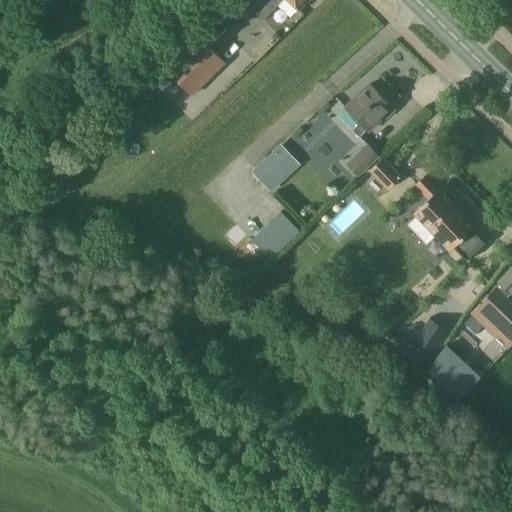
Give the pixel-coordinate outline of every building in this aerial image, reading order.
[(309,0),(260,0),(251,9),(262,20),(282,0),(288,0),(299,10),(309,0)] [(200,35),(167,69),(193,95),(226,62),(200,35)] [(393,106),(371,83),(346,107),(360,121),(351,129),(359,137),(367,129),(368,130),(393,106)] [(358,174),(378,154),(367,142),(347,162),(358,174)] [(281,143),(252,171),(271,191),(301,164),(281,143)] [(370,169),(388,188),(401,176),(383,157),(370,169)] [(475,227),(474,226),(426,175),(415,185),(428,199),(416,212),(451,249),(454,247),(467,261),(486,243),(473,229),(475,227)] [(280,210),(252,239),(272,259),(300,230),(280,210)] [(511,266),(495,285),(496,286),(470,313),(507,349),(511,344),(511,301),(507,296),(511,290),(511,266)] [(412,345),(405,357),(425,369),(449,331),(430,318),(412,345)] [(482,376),(447,343),(427,371),(459,400),(482,376)]
